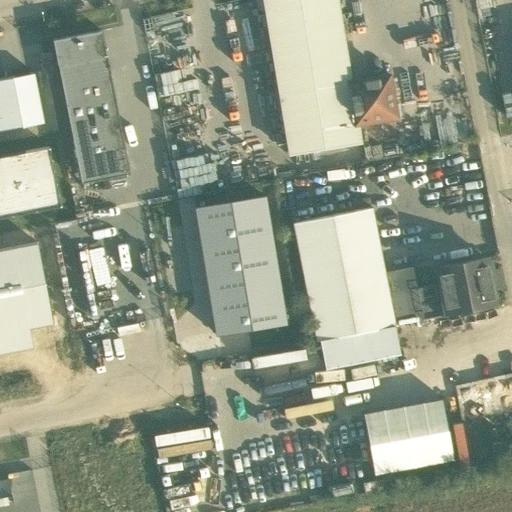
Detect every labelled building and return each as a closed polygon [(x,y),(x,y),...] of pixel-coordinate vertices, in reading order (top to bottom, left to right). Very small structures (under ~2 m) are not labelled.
[(264,0),(290,155),(359,143),(355,123),(349,82),(335,0),(264,0)] [(100,30),(52,40),(57,64),(105,54),(100,30)] [(105,54),(57,64),(81,183),(130,173),(105,54)] [(33,73),(0,79),(0,131),(43,122),(33,73)] [(349,82),(355,123),(395,117),(388,75),(349,82)] [(49,146),(0,155),(0,217),(60,206),(49,146)] [(264,196),(195,207),(216,334),(285,323),(264,196)] [(293,223),(316,341),(319,340),(394,325),(384,273),(371,207),(293,223)] [(37,242),(0,249),(0,332),(29,327),(52,323),(37,242)] [(441,291),(446,315),(494,305),(491,290),(488,272),(485,258),(437,267),(441,291)] [(384,273),(394,325),(422,319),(416,288),(417,288),(413,268),(384,273)] [(488,272),(491,290),(503,288),(500,270),(488,272)] [(422,319),(422,320),(446,315),(441,291),(436,292),(435,284),(417,288),(416,288),(422,319)] [(394,325),(319,340),(325,369),(400,354),(394,325)] [(0,352),(33,346),(29,327),(0,332),(0,352)] [(441,398),(363,413),(374,474),(453,459),(441,398)]
